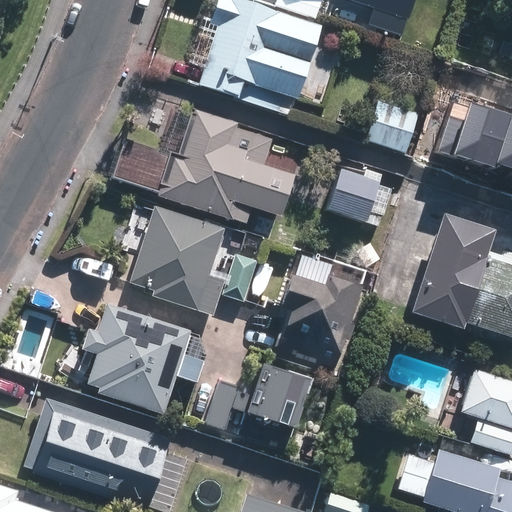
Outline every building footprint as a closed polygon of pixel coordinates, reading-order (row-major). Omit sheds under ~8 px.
[(318,27),(236,0),(214,0),(207,24),(214,27),(195,85),(277,112),(282,98),(293,101),(318,27)] [(421,8),(396,0),(378,0),(368,33),(408,47),(421,8)] [(494,40),(496,36),(479,29),(473,42),(494,51),(491,58),(507,64),(511,52),(511,47),(502,43),(494,40)] [(365,139),(404,152),(417,111),(378,99),(365,139)] [(497,162),(511,116),(511,113),(472,100),(464,122),(451,118),(440,150),(495,168),(497,162)] [(154,199),(245,229),(251,209),(276,217),(289,175),(265,167),(268,156),(230,144),(236,126),(193,112),(178,158),(168,155),(167,158),(156,154),(157,152),(124,141),(111,180),(155,195),(154,199)] [(511,116),(497,162),(511,167),(511,116)] [(376,182),(337,170),(324,211),(363,223),(376,182)] [(313,207),(291,198),(279,225),(301,235),(313,207)] [(152,205),(127,280),(151,289),(150,294),(210,315),(221,281),(223,283),(220,293),(242,300),(255,260),(232,253),(225,273),(208,267),(221,227),(152,205)] [(511,263),(488,255),(497,228),(444,210),(411,311),(464,328),(466,322),(511,336),(511,263)] [(334,367),(361,285),(325,274),(322,285),(290,275),(280,306),(285,308),(270,353),(316,368),(318,362),(334,367)] [(158,414),(185,332),(102,305),(94,332),(83,328),(76,349),(91,354),(81,384),(94,388),(92,393),(158,414)] [(296,429),(312,378),(260,362),(250,395),(238,391),(238,388),(219,383),(207,424),(224,429),(231,408),(244,412),(237,436),(285,451),(292,428),(296,429)] [(511,381),(470,369),(469,375),(455,370),(443,407),(474,417),(466,441),(507,454),(511,438),(511,381)] [(148,511),(171,440),(48,400),(26,469),(37,472),(36,476),(146,511),(148,511)] [(448,511),(511,511),(511,484),(496,479),(498,472),(436,452),(420,503),(448,511)] [(0,511),(52,511),(17,500),(21,492),(0,485),(0,511)] [(301,511),(245,494),(239,511),(301,511)] [(368,511),(370,507),(331,494),(324,511),(368,511)]
